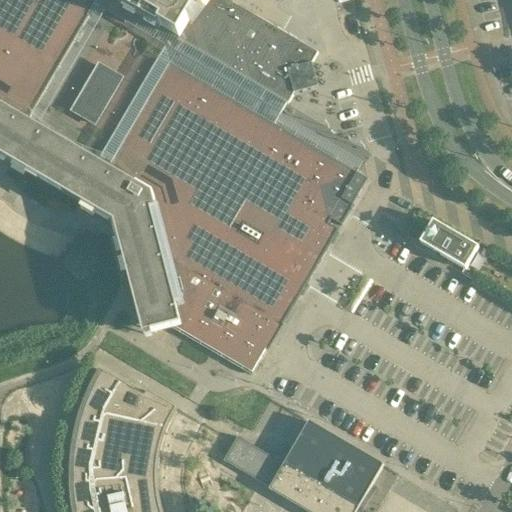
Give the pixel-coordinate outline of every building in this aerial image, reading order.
[(0,0),(0,127),(25,121),(28,120),(89,17),(93,11),(99,0),(0,0)] [(107,0),(184,45),(287,106),(294,94),(317,88),(312,63),(318,54),(240,8),(225,0),(107,0)] [(169,64),(109,167),(109,170),(120,210),(122,209),(136,185),(153,195),(163,237),(159,238),(129,246),(145,306),(149,304),(151,314),(152,316),(174,329),(185,335),(184,335),(251,374),(252,374),(266,351),(268,352),(338,231),(368,181),(358,175),(357,175),(274,126),(169,64)] [(99,66),(75,107),(85,120),(95,125),(119,84),(108,71),(99,66)] [(0,157),(115,225),(144,337),(181,327),(159,238),(163,237),(153,195),(136,185),(109,170),(25,121),(0,106),(0,157)] [(433,223),(420,245),(466,271),(478,249),(433,223)] [(74,511),(161,511),(160,507),(161,507),(157,489),(158,489),(157,470),(158,470),(159,452),(160,452),(165,434),(166,434),(176,409),(146,392),(144,397),(99,370),(87,399),(85,399),(78,429),(75,429),(73,460),(70,460),(72,491),(70,492),(74,511)] [(223,462),(270,489),(269,492),(303,511),(363,511),(359,509),(384,467),(309,423),(284,465),(237,438),(223,462)]
